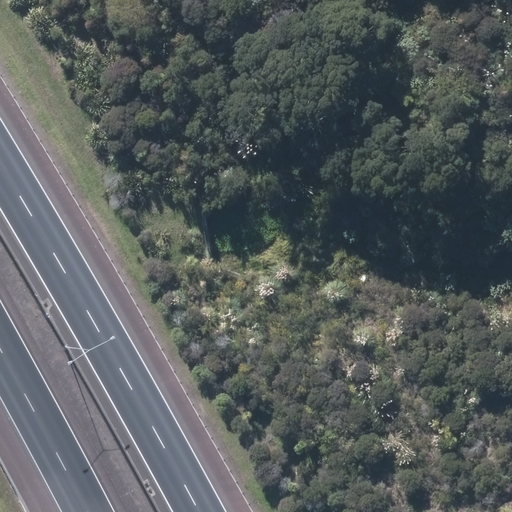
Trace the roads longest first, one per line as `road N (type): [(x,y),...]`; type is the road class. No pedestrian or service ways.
road 1 (motorway): [(0,190),(182,511)]
road 2 (motorway): [(81,511),(0,359)]
